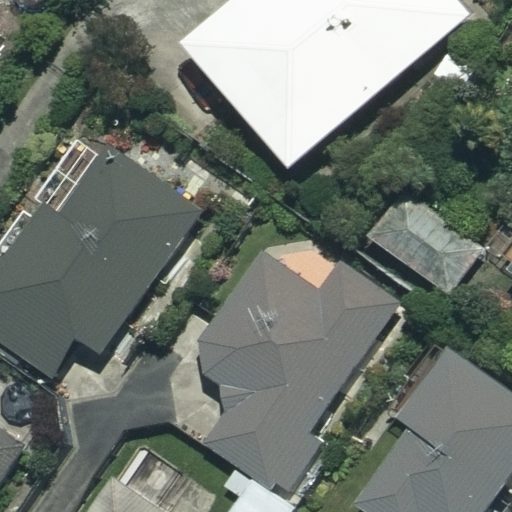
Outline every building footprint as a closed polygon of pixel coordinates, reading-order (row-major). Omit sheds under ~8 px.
[(480,17),(465,0),(256,0),(199,50),(303,170),(480,17)] [(208,213),(121,151),(72,220),(58,210),(0,291),(0,334),(59,376),(86,339),(108,354),(208,213)] [(485,255),(407,197),(375,241),(453,298),(485,255)] [(331,297),(269,257),(199,366),(247,397),(216,445),(283,489),(403,304),(349,269),(331,297)] [(425,428),(372,511),(511,511),(511,389),(455,355),(414,421),(425,428)] [(0,492),(32,444),(0,423),(0,492)] [(226,494),(244,506),(240,511),(300,511),(302,511),(243,470),(226,494)] [(166,511),(123,481),(101,511),(166,511)]
